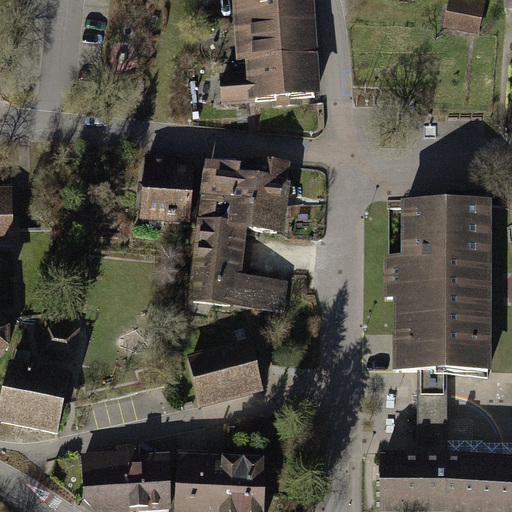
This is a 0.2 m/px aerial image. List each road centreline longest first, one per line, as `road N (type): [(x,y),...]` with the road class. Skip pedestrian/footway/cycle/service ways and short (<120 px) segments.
road 1 (residential): [(343,157),(0,123)]
road 2 (residential): [(339,388),(42,452)]
road 3 (residential): [(343,157),(339,388)]
road 4 (residential): [(511,158),(490,167),(343,157)]
road 5 (residential): [(328,0),(343,157)]
road 6 (residential): [(339,388),(332,511)]
